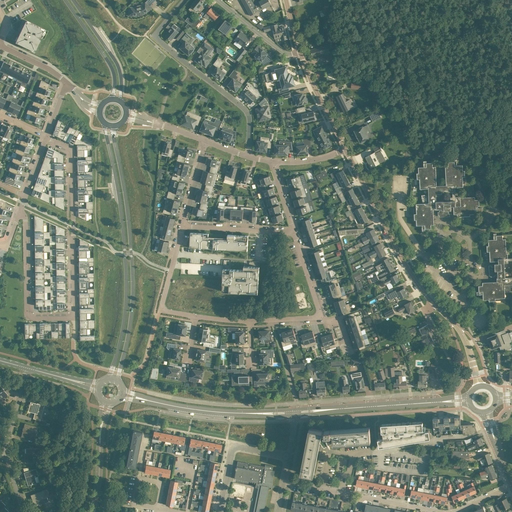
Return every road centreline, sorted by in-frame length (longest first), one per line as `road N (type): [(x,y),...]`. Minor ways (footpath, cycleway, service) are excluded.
road 1 (tertiary): [(118,381),(132,265),(114,125)]
road 2 (tertiary): [(106,124),(126,274),(110,378)]
road 3 (residential): [(247,156),(245,109),(153,36),(184,0)]
road 4 (residential): [(74,317),(72,150),(46,136)]
road 5 (unclassified): [(344,149),(433,303)]
road 6 (residential): [(466,437),(353,455),(342,492)]
road 7 (residential): [(18,214),(27,318),(74,317)]
road 8 (secondary): [(292,412),(211,411),(145,399)]
road 9 (secondary): [(298,411),(437,402)]
road 10 (residential): [(183,226),(160,309),(194,316)]
road 11 (residential): [(219,511),(234,447),(287,455)]
